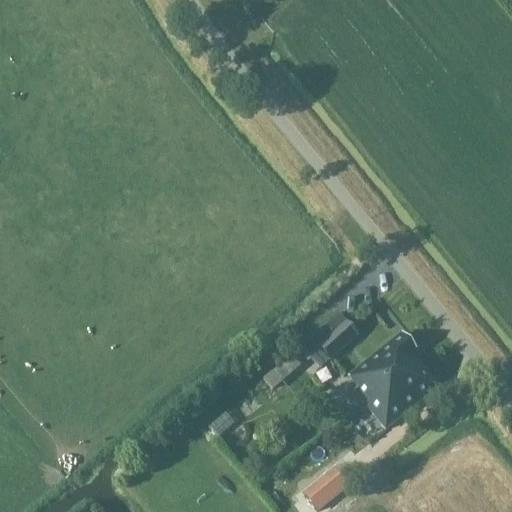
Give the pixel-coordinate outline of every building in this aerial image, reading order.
[(320,371),(331,361),(357,337),(336,315),(310,340),(300,349),(320,371)] [(401,337),(348,380),(357,392),(354,395),(365,407),(418,365),(415,361),(418,359),(401,337)] [(298,367),(289,356),(263,379),(272,389),(298,367)] [(418,365),(365,407),(385,432),(438,390),(418,365)] [(313,456),(316,458),(320,456),(321,453),(320,449),(316,448),(313,449),(311,453),(313,456)] [(334,472),(302,497),(314,511),(320,511),(348,490),(334,472)]
